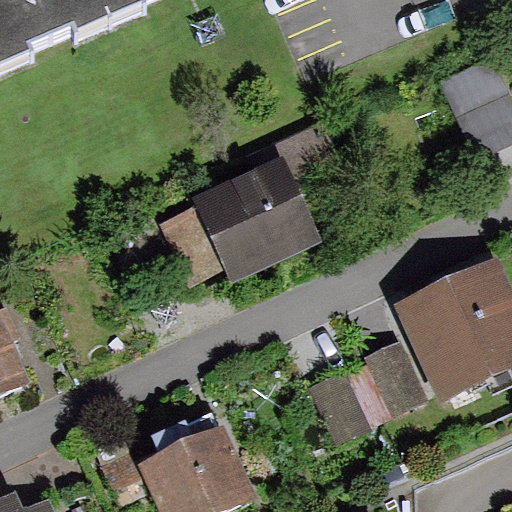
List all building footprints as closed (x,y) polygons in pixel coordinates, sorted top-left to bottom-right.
[(0,0),(0,77),(31,64),(27,55),(71,35),(74,41),(140,13),(136,3),(143,0),(0,0)] [(511,146),(511,108),(492,63),(445,83),(478,160),(511,146)] [(296,183),(342,163),(326,126),(266,151),(275,172),(267,175),(196,205),(199,214),(163,229),(188,285),(226,269),(233,286),(324,247),(296,183)] [(396,312),(444,414),(511,383),(511,297),(496,264),(396,312)] [(0,404),(32,390),(10,341),(0,320),(0,404)] [(364,369),(348,376),(346,371),(306,389),(334,451),(432,407),(403,343),(361,362),(364,369)] [(250,511),(259,508),(227,433),(155,466),(139,473),(131,455),(98,471),(112,500),(142,486),(154,511),(250,511)] [(31,511),(25,511),(19,499),(0,507),(0,511),(52,511),(49,504),(31,511)]
